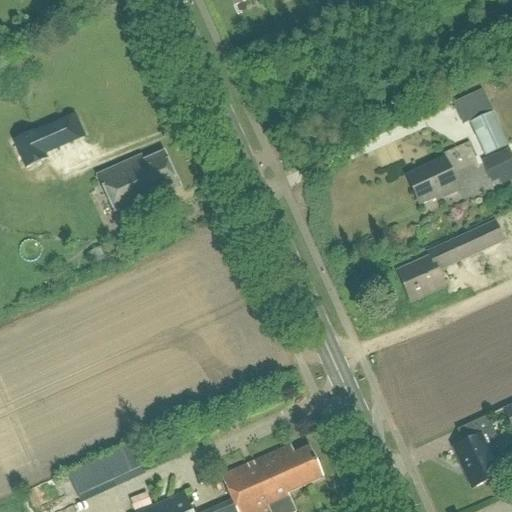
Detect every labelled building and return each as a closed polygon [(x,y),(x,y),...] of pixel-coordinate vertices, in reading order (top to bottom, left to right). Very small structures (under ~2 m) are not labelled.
[(230,0),(234,8),(252,0),(230,0)] [(485,159),(508,149),(492,114),(469,125),(485,159)] [(46,161),(44,157),(34,135),(14,144),(25,170),(46,161)] [(511,182),(511,157),(509,150),(481,163),(492,186),(499,183),(501,188),(511,182)] [(180,191),(164,156),(143,165),(141,160),(101,177),(121,223),(167,203),(165,198),(180,191)] [(439,204),(459,194),(444,162),(407,179),(421,209),(437,201),(439,204)] [(14,232),(27,262),(57,249),(44,219),(14,232)] [(412,303),(444,288),(437,273),(503,243),(495,225),(428,255),(430,259),(399,273),(412,303)] [(511,407),(503,411),(511,431),(511,407)] [(471,491),(500,478),(482,438),(494,432),(487,418),(460,430),(468,447),(454,453),(471,491)] [(291,447),(223,478),(223,480),(234,504),(216,511),(193,511),(184,492),(155,505),(140,511),(295,511),(292,505),(293,504),(289,496),(324,480),(311,450),(295,457),(291,447)]
